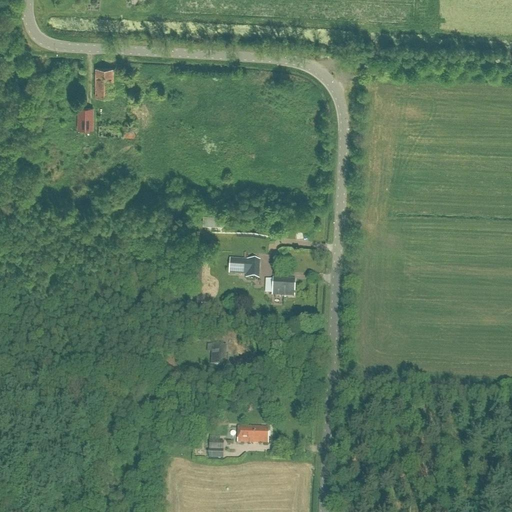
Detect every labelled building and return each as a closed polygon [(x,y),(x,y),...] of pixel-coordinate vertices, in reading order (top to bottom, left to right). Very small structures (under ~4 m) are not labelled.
[(95,96),(113,96),(113,68),(95,68),(95,96)] [(78,129),(92,129),(93,108),(78,107),(78,129)] [(98,136),(118,137),(119,125),(99,124),(98,136)] [(131,139),(138,133),(132,126),(125,133),(131,139)] [(224,216),(203,216),(203,225),(223,225),(224,216)] [(260,262),(244,261),(243,280),(259,281),(260,262)] [(295,281),(273,279),(272,297),(294,298),(295,281)] [(212,347),(211,366),(225,366),(226,347),(212,347)] [(268,444),(268,428),(238,427),(237,443),(268,444)] [(223,460),(223,453),(223,442),(219,442),(219,437),(209,437),(208,459),(223,460)] [(198,440),(189,439),(188,450),(198,450),(198,440)]
